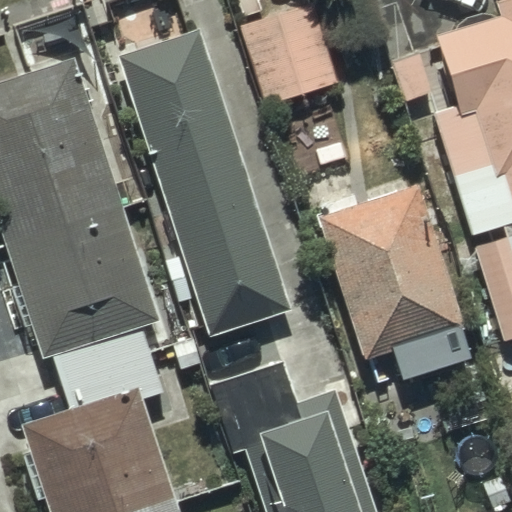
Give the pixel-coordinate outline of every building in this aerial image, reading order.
[(511,0),(489,0),(498,27),(431,46),(451,113),(429,120),(471,265),(511,252),(511,0)] [(310,13),(236,32),(261,117),(334,94),(310,13)] [(194,39),(112,65),(199,339),(281,314),(194,39)] [(65,66),(0,87),(0,271),(32,370),(150,332),(65,66)] [(415,195),(312,228),(355,371),(462,341),(415,195)] [(248,456),(265,511),(374,511),(338,400),(299,413),(283,362),(210,386),(235,461),(248,456)] [(24,436),(48,511),(179,511),(142,398),(24,436)]
